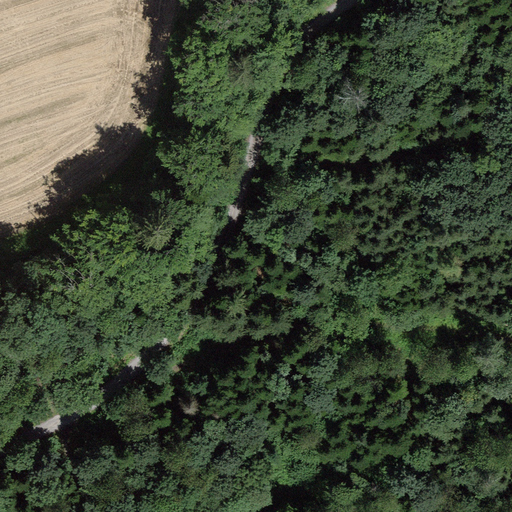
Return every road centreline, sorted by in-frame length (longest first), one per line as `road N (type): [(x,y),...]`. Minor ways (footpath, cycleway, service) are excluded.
road 1 (track): [(345,0),(318,18),(287,60),(202,297),(137,364),(57,413)]
road 2 (track): [(137,364),(235,337),(342,325),(511,336)]
